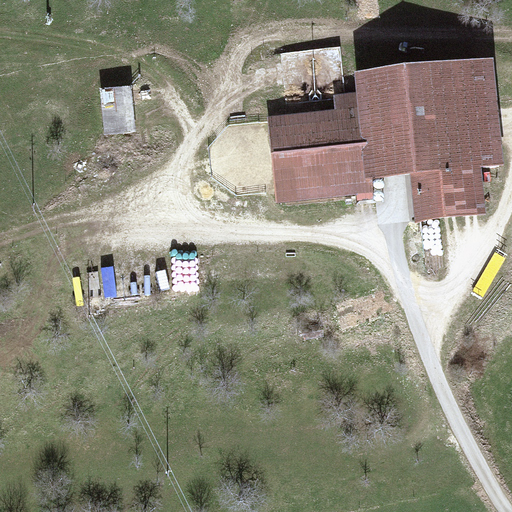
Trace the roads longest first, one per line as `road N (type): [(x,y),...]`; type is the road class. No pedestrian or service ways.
road 1 (track): [(511,42),(376,37),(292,40),(249,51),(197,136)]
road 2 (track): [(401,266),(211,213),(187,190),(185,163),(197,136)]
road 3 (track): [(0,38),(115,54),(157,79),(197,136)]
road 4 (track): [(187,190),(0,240)]
road 5 (track): [(511,180),(426,350)]
road 6 (unclassified): [(509,511),(426,350)]
